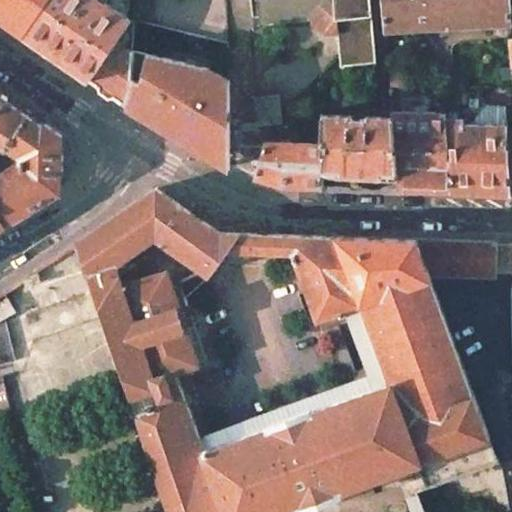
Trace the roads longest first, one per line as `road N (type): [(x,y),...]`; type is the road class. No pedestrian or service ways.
road 1 (residential): [(138,148),(262,210),(511,216)]
road 2 (residential): [(138,148),(95,197),(0,260)]
road 3 (residential): [(0,55),(138,148)]
